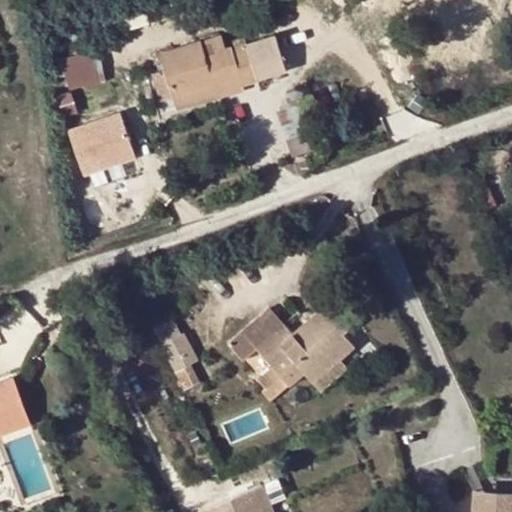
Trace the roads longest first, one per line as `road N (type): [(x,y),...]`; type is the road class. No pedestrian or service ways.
road 1 (unclassified): [(33,299),(79,262),(511,117)]
road 2 (unknown): [(357,168),(451,389),(451,428),(439,447)]
